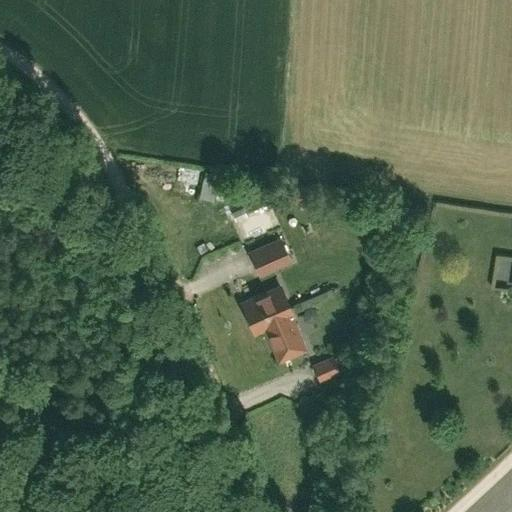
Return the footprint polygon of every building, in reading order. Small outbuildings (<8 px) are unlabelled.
[(304,198),(305,186),(282,184),(281,196),(304,198)] [(287,260),(278,238),(247,251),(257,273),(287,260)] [(502,280),(511,283),(511,255),(510,255),(502,280)] [(290,315),(278,286),(240,303),(252,331),(263,327),(277,359),(302,348),(288,316),(290,315)] [(294,302),(297,309),(334,293),(331,287),(294,302)] [(343,370),(337,356),(315,365),(321,380),(343,370)]
